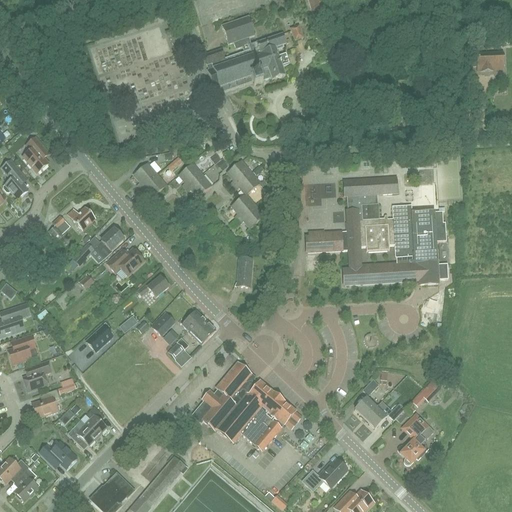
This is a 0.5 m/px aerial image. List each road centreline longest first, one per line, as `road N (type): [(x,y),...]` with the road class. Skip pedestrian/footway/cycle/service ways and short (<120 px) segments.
road 1 (unclassified): [(51,511),(233,328)]
road 2 (unclassified): [(511,132),(283,155)]
road 3 (tertiary): [(419,511),(257,349)]
road 4 (tertiary): [(233,328),(83,159)]
road 5 (unclassified): [(283,155),(255,155),(238,145),(204,78),(184,0)]
road 6 (unclassified): [(257,349),(269,322),(283,155)]
road 7 (tertiary): [(83,159),(0,56)]
